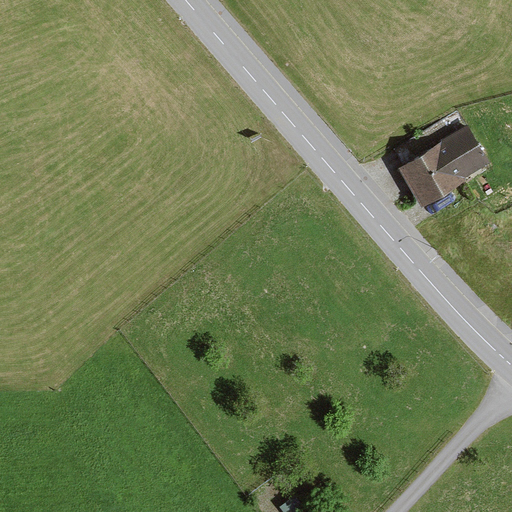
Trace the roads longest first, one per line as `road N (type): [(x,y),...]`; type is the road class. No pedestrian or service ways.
road 1 (tertiary): [(511,365),(186,0)]
road 2 (track): [(511,392),(396,511)]
